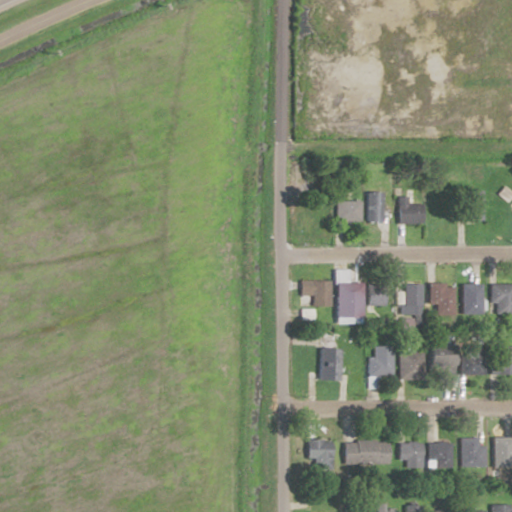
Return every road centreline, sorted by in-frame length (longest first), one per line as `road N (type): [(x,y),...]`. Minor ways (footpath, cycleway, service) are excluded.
road 1 (residential): [(274,511),(276,0)]
road 2 (residential): [(511,406),(275,411)]
road 3 (residential): [(276,256),(511,257)]
